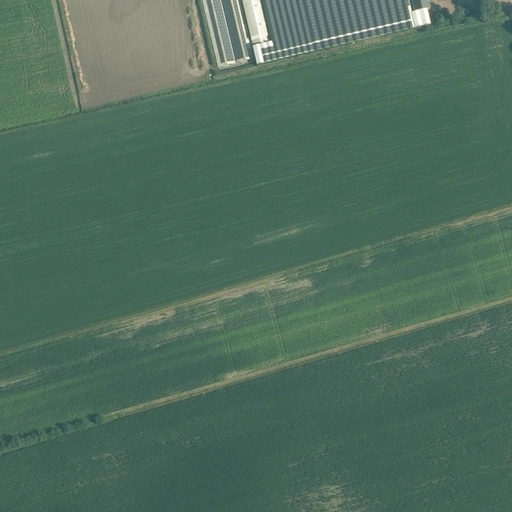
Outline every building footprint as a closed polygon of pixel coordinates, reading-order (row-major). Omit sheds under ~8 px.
[(219,0),(201,0),(217,68),(235,64),(219,0)] [(240,0),(221,0),(237,63),(254,59),(240,0)] [(260,0),(241,0),(256,59),(258,67),(277,62),(272,44),(271,45),(260,0)] [(262,0),(272,44),(277,62),(330,50),(392,35),(430,26),(427,11),(415,14),(412,15),(408,0),(262,0)] [(412,0),(415,14),(427,11),(430,11),(427,0),(412,0)]
